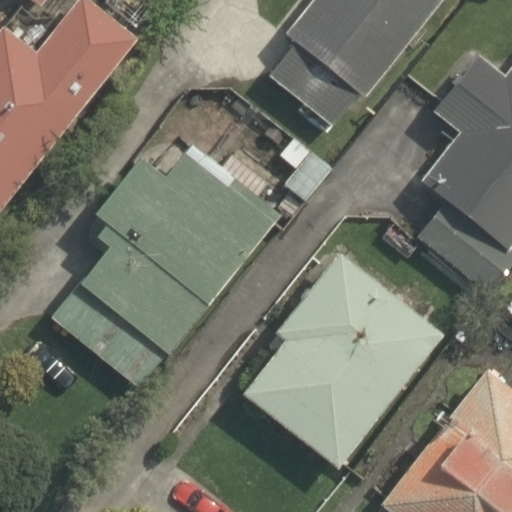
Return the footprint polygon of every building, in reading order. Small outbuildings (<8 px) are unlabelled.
[(0,207),(134,36),(88,0),(68,0),(28,52),(0,30),(0,207)] [(27,0),(38,8),(44,0),(27,0)] [(266,78),(330,128),(356,95),(362,100),(440,0),(311,0),(282,37),(292,45),(266,78)] [(415,238),(486,296),(511,263),(511,250),(505,244),(511,235),(511,64),(500,79),(475,58),(430,113),(457,134),(417,183),(443,204),(415,238)] [(48,321),(140,392),(276,216),(188,148),(163,180),(136,159),(90,218),(101,226),(92,238),(105,248),(48,321)] [(307,155),(284,186),(309,205),(332,173),(307,155)] [(240,396),(333,470),(438,337),(334,255),(273,333),(284,341),(240,396)] [(511,299),(502,312),(511,320),(511,299)] [(378,507),(384,511),(511,511),(511,394),(483,372),(378,507)]
